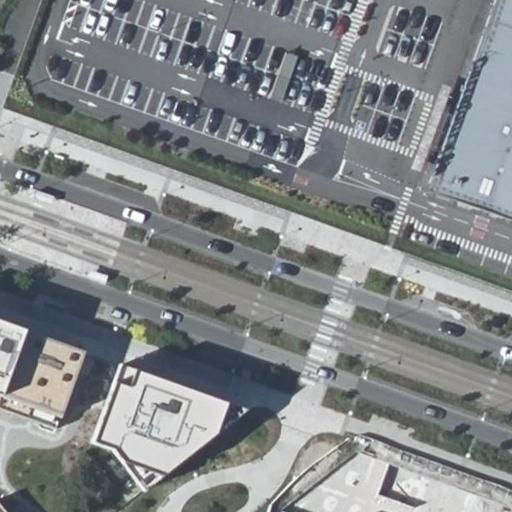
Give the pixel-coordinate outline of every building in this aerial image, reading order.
[(434,163),(423,193),(484,214),(511,224),(511,0),(492,0),(458,96),(441,142),(436,156),(434,163)] [(47,206),(50,198),(32,192),(30,196),(29,200),(47,206)] [(87,268),(84,276),(103,282),(104,278),(106,274),(87,268)] [(28,333),(0,322),(0,396),(5,399),(60,418),(83,352),(28,333)] [(224,404),(118,366),(91,443),(110,451),(142,490),(214,434),(224,404)]
